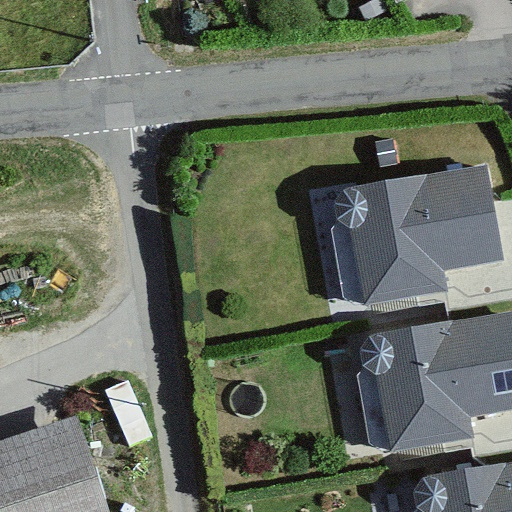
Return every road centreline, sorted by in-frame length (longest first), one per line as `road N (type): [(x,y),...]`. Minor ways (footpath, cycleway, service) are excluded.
road 1 (residential): [(130,109),(200,511)]
road 2 (unclassified): [(511,71),(130,109)]
road 3 (unclassified): [(130,109),(0,120)]
